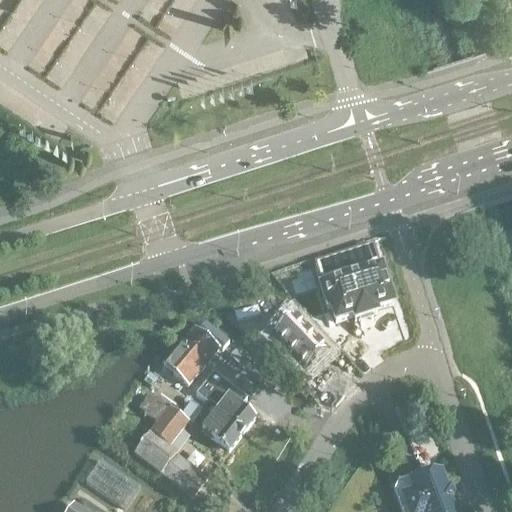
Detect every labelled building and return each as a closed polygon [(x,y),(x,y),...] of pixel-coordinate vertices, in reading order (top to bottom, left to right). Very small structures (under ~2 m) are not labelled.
[(384,272),(381,271),(379,268),(371,245),(315,263),(318,272),(332,268),(337,282),(319,288),(326,309),(329,308),(334,323),(352,317),(354,321),(375,314),(373,310),(391,304),(385,286),(388,283),(384,272)] [(225,352),(232,344),(203,320),(196,328),(225,352)] [(326,349),(305,325),(282,346),(288,353),(283,357),(293,369),(298,364),(303,370),(326,349)] [(188,389),(219,352),(194,331),(163,368),(188,389)] [(255,422),(228,401),(230,398),(224,394),(226,391),(220,386),(211,398),(214,400),(210,405),(209,404),(199,417),(209,424),(201,433),(229,455),(255,422)] [(176,458),(177,456),(169,450),(188,425),(169,410),(137,452),(134,457),(192,502),(207,482),(176,458)] [(137,452),(114,434),(106,445),(129,463),(134,457),(137,452)] [(140,490),(100,463),(85,485),(125,511),(140,490)] [(454,511),(446,489),(440,474),(411,485),(416,496),(404,500),(408,511),(454,511)]
